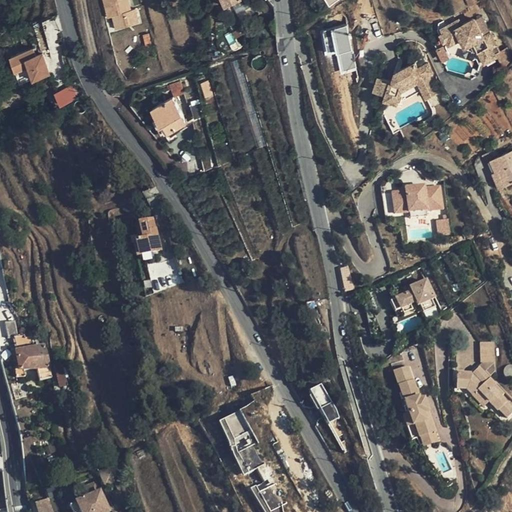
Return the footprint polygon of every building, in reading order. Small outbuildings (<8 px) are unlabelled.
[(131,11),(127,0),(104,0),(108,16),(112,15),(116,28),(138,22),(135,10),(131,11)] [(478,10),(469,17),(462,21),(458,17),(451,21),(448,15),(444,18),(444,28),(452,41),(456,39),(458,42),(455,45),(458,49),(461,46),(464,51),(485,54),(490,50),(494,56),(506,48),(505,46),(510,43),(497,24),(492,27),(482,12),(478,10)] [(462,21),(469,17),(465,12),(458,17),(462,21)] [(151,44),(148,34),(142,36),(144,45),(151,44)] [(13,59),(18,73),(33,68),(37,79),(54,73),(47,53),(35,57),(33,51),(13,59)] [(213,79),(218,93),(236,154),(267,145),(240,59),(210,68),(213,79)] [(441,94),(431,76),(435,74),(429,63),(418,68),(416,65),(394,76),(392,83),(378,79),(372,95),(387,100),(385,105),(398,109),(401,102),(406,103),(425,93),(429,101),(441,94)] [(33,68),(18,73),(22,84),(37,79),(33,68)] [(205,96),(218,93),(213,79),(201,82),(205,96)] [(74,81),(57,90),(63,103),(80,94),(74,81)] [(187,123),(173,98),(153,109),(166,134),(187,123)] [(511,181),(511,149),(493,158),(505,185),(511,181)] [(402,206),(404,232),(422,229),(418,203),(402,206)] [(160,254),(151,220),(138,224),(141,241),(133,243),(137,260),(160,254)] [(406,272),(389,278),(397,300),(395,301),(399,312),(400,314),(403,312),(413,308),(419,305),(421,310),(423,309),(435,303),(427,283),(420,266),(406,272)] [(350,269),(341,270),(343,284),(343,293),(354,291),(350,269)] [(434,280),(427,283),(435,303),(437,302),(443,316),(448,314),(434,280)] [(399,312),(395,301),(390,303),(394,314),(399,312)] [(435,303),(423,309),(426,315),(438,310),(435,303)] [(413,308),(403,312),(404,317),(415,312),(413,308)] [(16,341),(15,324),(5,326),(6,342),(16,341)] [(482,360),(493,359),(493,340),(478,340),(478,360),(482,360)] [(53,381),(47,349),(16,355),(19,373),(36,370),(39,384),(53,381)] [(483,373),(493,359),(482,360),(469,370),(454,375),(457,390),(464,389),(471,395),(476,389),(487,400),(496,408),(499,407),(507,415),(511,408),(511,405),(501,394),(503,391),(483,373)] [(426,419),(431,417),(425,403),(420,404),(413,386),(412,387),(406,371),(390,377),(407,420),(401,422),(411,448),(439,437),(434,424),(429,426),(426,419)] [(330,424),(340,417),(322,384),(311,391),(330,424)] [(482,405),(487,400),(476,389),(471,395),(482,405)] [(32,496),(35,505),(46,502),(43,493),(32,496)] [(106,511),(107,511),(98,494),(69,509),(69,511),(106,511)] [(37,511),(49,511),(46,502),(35,505),(37,511)]
